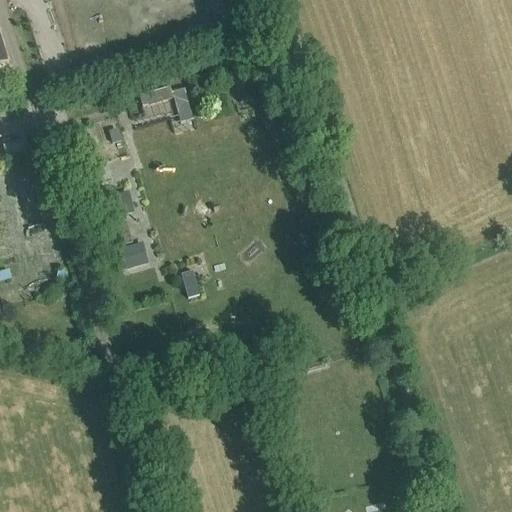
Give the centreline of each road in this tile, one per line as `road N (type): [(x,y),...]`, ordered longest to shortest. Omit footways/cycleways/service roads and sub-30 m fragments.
road 1 (track): [(164,511),(7,0)]
road 2 (track): [(390,316),(450,511)]
